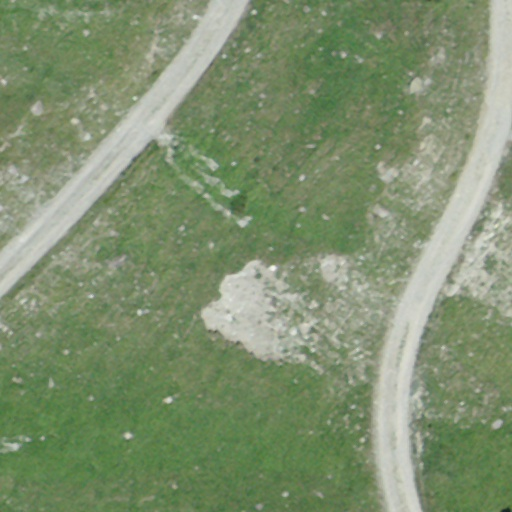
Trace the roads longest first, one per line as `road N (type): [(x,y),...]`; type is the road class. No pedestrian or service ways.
road 1 (track): [(405,511),(392,447),(395,367),(425,279),(489,142),(506,0)]
road 2 (track): [(229,0),(163,98),(0,273)]
